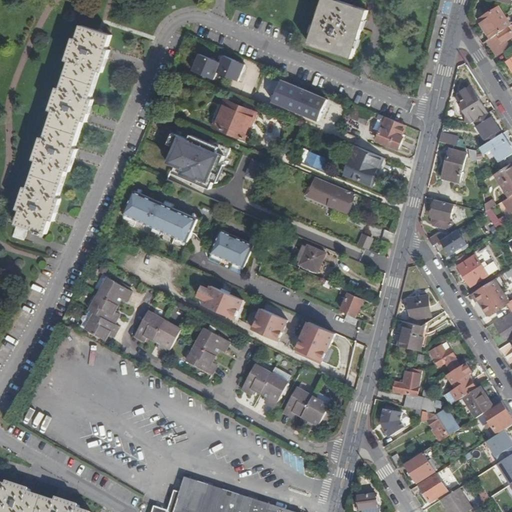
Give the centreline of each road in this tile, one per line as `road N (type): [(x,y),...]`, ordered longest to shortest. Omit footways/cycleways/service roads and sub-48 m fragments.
road 1 (residential): [(433,115),(201,18),(175,22),(43,312),(0,387)]
road 2 (tertiary): [(404,241),(353,440)]
road 3 (residential): [(404,241),(417,245),(511,392)]
road 4 (residential): [(0,438),(128,511)]
road 5 (tertiary): [(433,115),(404,241)]
